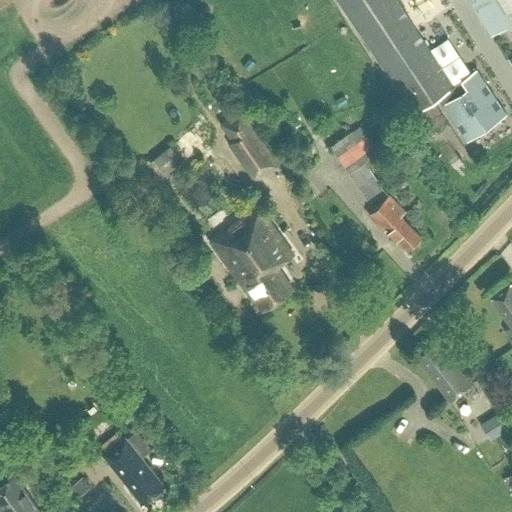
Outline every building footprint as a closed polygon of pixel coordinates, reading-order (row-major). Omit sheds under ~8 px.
[(454,86),(396,0),(339,0),(414,113),(454,86)] [(511,0),(469,0),(490,33),(507,22),(511,30),(511,0)] [(440,103),(466,141),(467,140),(466,138),(503,113),(504,114),(506,113),(474,69),(461,77),(467,86),(440,103)] [(234,138),(231,141),(254,175),(276,160),(242,109),(223,122),(234,138)] [(377,153),(360,126),(329,145),(366,199),(383,187),(365,162),(377,153)] [(389,195),(369,215),(381,227),(384,224),(407,248),(420,235),(399,214),(404,210),(389,195)] [(259,205),(235,222),(211,239),(251,295),(252,294),(261,308),(292,286),(277,266),(294,254),(259,205)] [(511,281),(511,280),(490,296),(511,323),(506,328),(511,336),(511,281)] [(415,355),(450,399),(473,381),(438,337),(415,355)] [(480,422),(490,439),(507,428),(497,412),(480,422)] [(124,434),(101,452),(142,501),(164,483),(124,434)] [(40,511),(13,473),(0,481),(0,511),(1,511),(3,511),(40,511)] [(91,484),(82,474),(68,486),(77,496),(91,484)]
